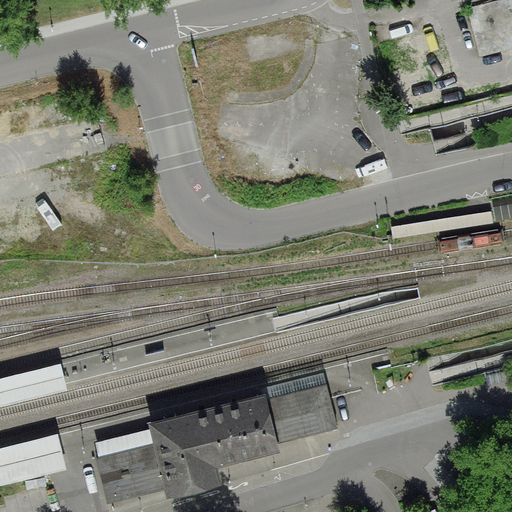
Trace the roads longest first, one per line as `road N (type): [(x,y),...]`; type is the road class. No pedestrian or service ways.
road 1 (residential): [(511,167),(297,219),(254,226),(212,220),(188,192),(135,32)]
road 2 (residential): [(135,32),(0,66)]
